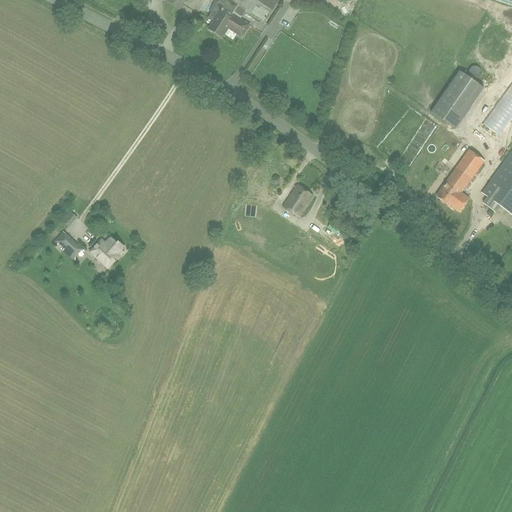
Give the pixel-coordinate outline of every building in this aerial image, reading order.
[(180,9),(185,0),(164,0),(164,1),(180,9)] [(280,0),(226,0),(230,3),(226,8),(233,13),(237,7),(250,15),(264,24),(280,0)] [(232,15),(229,20),(219,13),(224,6),(218,2),(210,14),(216,18),(208,30),(221,38),(227,29),(241,38),(248,26),(232,15)] [(484,88),(480,85),(459,71),(430,112),(455,129),(484,88)] [(511,215),(511,150),(481,193),(487,198),(482,204),(494,213),(499,206),(511,215)] [(460,193),(484,162),(469,151),(445,182),(446,183),(435,197),(449,207),(458,214),(468,199),(460,193)] [(251,201),(269,161),(262,158),(244,197),(251,201)] [(297,218),(311,196),(296,186),(281,208),(297,218)] [(252,224),(292,240),(298,223),(267,211),(265,217),(256,214),(252,224)] [(67,220),(81,232),(87,225),(81,219),(74,213),(67,220)] [(83,251),(62,231),(50,244),(71,263),(83,251)] [(118,243),(117,241),(115,243),(109,238),(104,243),(103,243),(102,244),(100,241),(100,240),(89,251),(107,268),(117,256),(115,254),(122,247),(118,243)]
